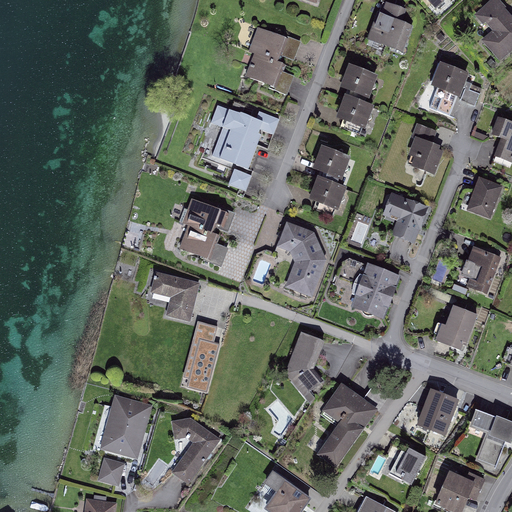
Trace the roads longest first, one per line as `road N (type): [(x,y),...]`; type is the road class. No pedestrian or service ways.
road 1 (residential): [(421,361),(404,345),(401,317),(475,112)]
road 2 (residential): [(348,0),(276,199)]
road 3 (residential): [(421,361),(317,511)]
